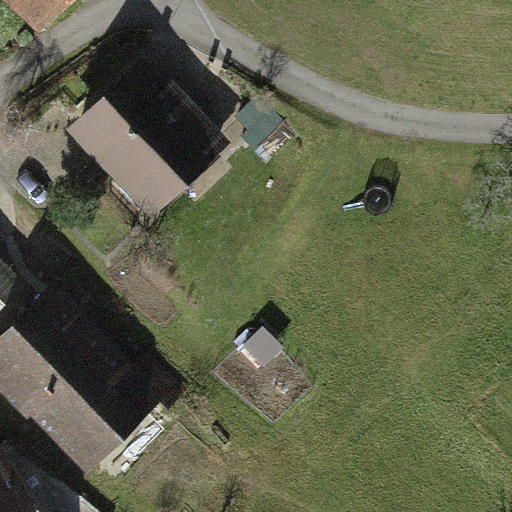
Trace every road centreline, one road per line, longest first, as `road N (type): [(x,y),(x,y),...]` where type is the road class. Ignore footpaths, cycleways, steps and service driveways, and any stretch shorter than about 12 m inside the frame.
road 1 (track): [(511,127),(465,128),(319,94),(168,0)]
road 2 (residential): [(127,0),(0,85)]
